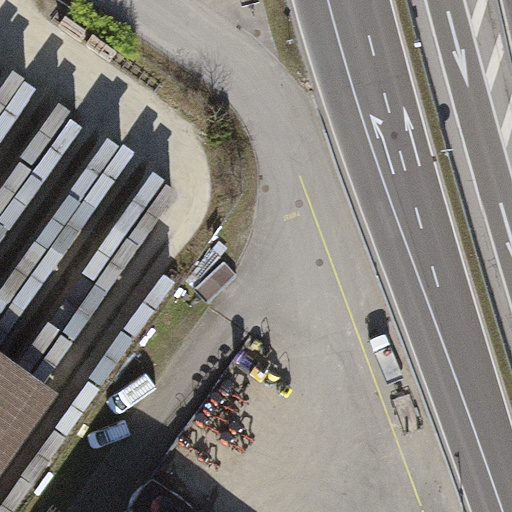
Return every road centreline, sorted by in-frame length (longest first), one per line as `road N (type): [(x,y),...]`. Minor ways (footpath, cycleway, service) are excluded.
road 1 (primary): [(506,511),(346,0)]
road 2 (trunk): [(446,0),(511,240)]
